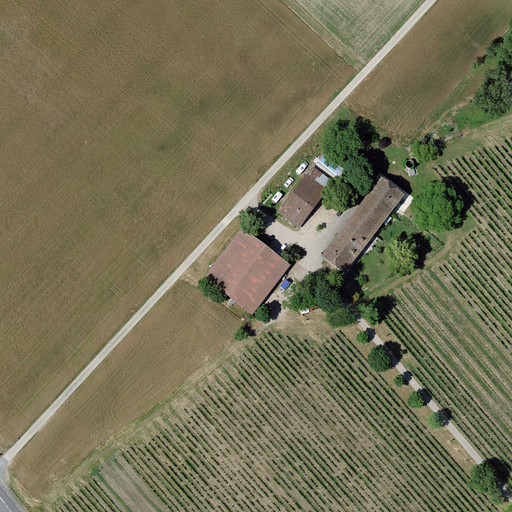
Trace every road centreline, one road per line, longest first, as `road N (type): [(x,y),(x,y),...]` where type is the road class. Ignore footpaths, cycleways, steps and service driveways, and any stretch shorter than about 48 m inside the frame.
road 1 (track): [(432,0),(0,465)]
road 2 (track): [(511,501),(322,274),(247,200)]
